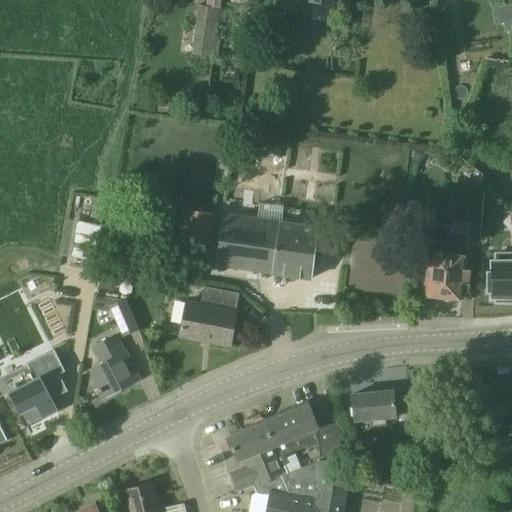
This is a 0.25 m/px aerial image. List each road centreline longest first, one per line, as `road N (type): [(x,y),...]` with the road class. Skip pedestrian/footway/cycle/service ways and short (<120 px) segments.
road 1 (tertiary): [(171,419),(328,357),(511,337)]
road 2 (tertiary): [(0,503),(171,419)]
